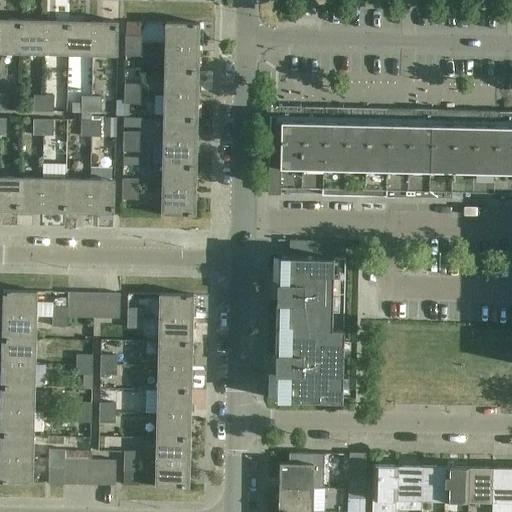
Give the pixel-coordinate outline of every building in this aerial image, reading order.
[(22,19),(0,18),(0,51),(21,52),(22,19)] [(46,19),(22,19),(21,52),(45,53),(46,19)] [(70,20),(46,19),(45,53),(69,53),(70,20)] [(94,20),(70,20),(69,53),(93,54),(94,20)] [(118,21),(94,20),(93,54),(117,54),(118,21)] [(200,23),(166,22),(165,46),(199,47),(200,23)] [(126,36),(126,46),(142,46),(142,36),(126,36)] [(142,46),(126,46),(126,56),(142,56),(142,46)] [(199,47),(165,46),(165,70),(198,71),(199,47)] [(198,71),(165,70),(164,94),(198,95),(198,71)] [(141,84),(124,83),(124,93),(141,94),(141,84)] [(141,94),(124,93),(124,104),(140,104),(141,94)] [(198,95),(164,94),(164,118),(197,119),(198,95)] [(44,95),(34,95),(34,111),(44,111),(44,95)] [(54,95),(44,95),(44,111),(54,112),(54,95)] [(72,112),(82,112),(82,116),(92,116),(92,113),(92,96),(82,96),(82,103),(72,102),(72,112)] [(102,96),(92,96),(92,113),(102,113),(102,96)] [(270,115),(269,115),(269,118),(270,118),(268,193),(344,195),(385,196),(427,197),(429,118),(303,115),(270,110),(270,115)] [(92,116),(82,116),(81,136),(91,136),(92,120),(92,116)] [(197,119),(164,118),(163,142),(197,143),(197,119)] [(511,120),(429,118),(427,197),(511,198),(511,120)] [(44,119),(33,119),(33,135),(44,135),(44,119)] [(53,119),(44,119),(44,135),(53,135),(53,119)] [(101,120),(92,120),(91,136),(101,136),(101,120)] [(140,131),(124,131),(124,141),(140,141),(140,131)] [(140,141),(124,141),(123,151),(140,151),(140,141)] [(197,143),(163,142),(163,166),(196,167),(197,143)] [(33,153),(33,162),(55,162),(55,153),(33,153)] [(196,167),(163,166),(162,190),(196,191),(196,167)] [(18,177),(0,176),(0,210),(17,211),(18,177)] [(42,178),(18,177),(17,211),(42,211),(42,178)] [(66,178),(42,178),(42,211),(66,212),(66,178)] [(90,179),(66,178),(66,212),(90,212),(90,179)] [(114,179),(90,179),(90,212),(114,213),(114,179)] [(123,179),(123,189),(138,189),(138,179),(123,179)] [(138,189),(123,189),(123,198),(138,199),(138,189)] [(196,191),(162,190),(161,214),(195,215),(196,191)] [(274,399),(342,400),(345,257),(344,257),(345,241),(278,239),(278,240),(291,241),(290,255),(277,255),(274,399)] [(3,290),(2,314),(36,315),(37,291),(3,290)] [(68,306),(68,315),(68,317),(81,317),(81,292),(68,292),(68,306)] [(94,292),(81,292),(81,317),(94,317),(94,292)] [(107,292),(94,292),(94,317),(107,317),(107,292)] [(120,293),(107,292),(107,317),(119,318),(120,293)] [(160,294),(159,317),(193,318),(193,294),(160,294)] [(52,306),(52,315),(68,315),(68,306),(52,306)] [(128,308),(128,317),(144,317),(144,308),(128,308)] [(2,314),(2,338),(36,339),(36,315),(2,314)] [(68,315),(52,315),(52,326),(68,326),(68,317),(68,315)] [(144,317),(128,317),(128,328),(143,328),(144,317)] [(159,317),(159,341),(192,342),(193,318),(159,317)] [(2,338),(1,362),(35,363),(36,339),(2,338)] [(77,340),(77,363),(93,364),(94,340),(77,340)] [(159,341),(158,365),(192,366),(192,342),(159,341)] [(101,355),(101,364),(116,364),(117,355),(101,355)] [(1,362),(1,386),(34,387),(35,363),(1,362)] [(93,364),(77,363),(77,374),(83,374),(83,388),(92,388),(93,364)] [(116,364),(101,364),(101,375),(116,375),(116,364)] [(158,365),(157,389),(191,390),(192,366),(158,365)] [(1,386),(0,410),(34,410),(34,387),(1,386)] [(157,389),(157,413),(191,414),(191,390),(157,389)] [(92,401),(76,401),(76,411),(91,412),(92,401)] [(100,403),(100,412),(116,412),(116,403),(100,403)] [(0,410),(0,412),(0,433),(33,434),(34,410),(0,410)] [(91,412),(76,411),(75,422),(91,423),(91,412)] [(116,412),(100,412),(100,422),(116,423),(116,412)] [(157,413),(156,437),(190,438),(191,414),(157,413)] [(0,433),(0,457),(33,458),(33,434),(0,433)] [(190,438),(156,437),(156,461),(189,462),(190,438)] [(65,449),(49,449),(48,459),(64,459),(65,449)] [(125,451),(125,460),(140,460),(141,451),(125,451)] [(279,487),(313,487),(323,488),(324,453),(289,452),(289,462),(280,462),(279,487)] [(349,478),(349,488),(365,489),(365,452),(349,452),(349,478)] [(33,458),(0,457),(0,482),(32,483),(33,458)] [(64,459),(48,459),(48,469),(64,469),(64,459)] [(64,459),(64,469),(64,484),(76,484),(77,459),(64,459)] [(90,459),(77,459),(76,484),(89,484),(90,459)] [(103,459),(90,459),(89,484),(102,484),(103,459)] [(116,459),(103,459),(102,484),(115,485),(116,459)] [(140,460),(125,460),(124,471),(140,471),(140,460)] [(189,462),(156,461),(155,486),(189,486),(189,462)] [(396,511),(397,509),(398,465),(373,464),(372,511),(396,511)] [(421,465),(398,465),(397,509),(421,509),(421,499),(420,499),(421,465)] [(445,466),(421,465),(420,499),(421,499),(445,500),(445,466)] [(469,466),(445,466),(445,500),(468,500),(469,466)] [(493,467),(469,466),(468,500),(492,501),(493,467)] [(511,467),(493,467),(492,501),(511,501),(511,467)] [(279,487),(279,510),(313,511),(313,487),(279,487)] [(365,489),(349,488),(349,498),(364,499),(365,489)]
